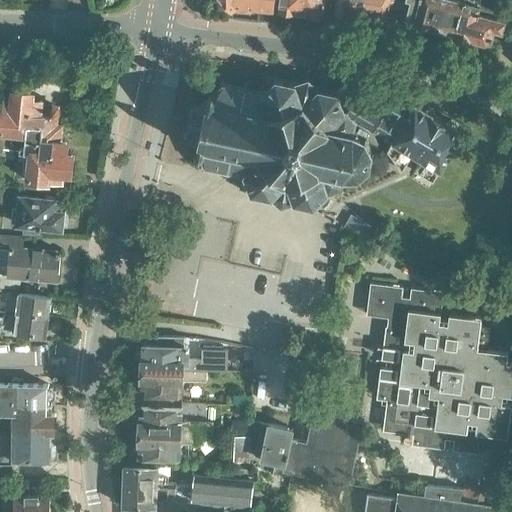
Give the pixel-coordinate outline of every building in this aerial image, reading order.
[(280,0),(279,7),(297,9),(297,8),(302,9),(303,0),(280,0)] [(303,0),(302,9),(307,10),(325,12),(327,0),(303,0)] [(356,15),(358,13),(360,0),(337,0),(336,10),(346,11),(347,11),(350,14),(356,15)] [(360,0),(358,13),(360,13),(364,13),(366,16),(372,17),(376,15),(377,15),(387,17),(388,0),(360,0)] [(428,26),(429,26),(435,0),(405,0),(405,2),(410,3),(406,19),(417,22),(419,26),(425,28),(428,26)] [(435,0),(429,26),(431,26),(439,28),(440,32),(449,35),(453,32),(461,0),(435,0)] [(455,32),(454,34),(457,35),(459,38),(465,40),(468,38),(486,42),(491,39),(494,29),(501,32),(504,20),(492,16),(496,0),(461,0),(453,32),(455,32)] [(240,177),(242,177),(240,189),(251,191),(252,193),(254,192),(270,195),(267,199),(270,201),(273,197),(282,204),(294,201),(296,206),(298,205),(297,201),(314,204),(315,208),(317,208),(316,203),(327,192),(328,195),(331,194),(330,190),(342,185),(345,175),(356,173),(358,176),(361,175),(360,172),(369,166),(371,166),(372,163),(371,163),(373,151),(381,147),(376,136),(378,133),(373,130),(389,104),(361,88),(342,85),(342,89),(341,88),(338,91),(321,88),(324,84),(322,82),(318,86),(309,78),(298,82),(296,77),(293,77),(295,82),(278,78),(277,76),(275,77),(276,78),(264,75),(262,87),(260,87),(262,92),(247,88),(248,82),(245,82),(244,87),(225,83),(224,79),(222,79),(223,84),(213,93),(208,94),(207,99),(193,105),(192,103),(190,105),(192,107),(187,131),(185,131),(185,134),(188,134),(197,144),(196,149),(200,153),(206,164),(203,168),(205,170),(208,166),(226,170),(225,175),(228,176),(229,170),(243,173),(240,177)] [(4,96),(0,124),(0,123),(0,156),(3,157),(4,148),(5,136),(27,139),(42,140),(44,124),(56,125),(56,124),(57,117),(59,112),(58,106),(53,103),(48,105),(41,104),(42,100),(32,99),(32,97),(29,92),(18,91),(13,96),(12,97),(4,96)] [(424,107),(416,102),(414,106),(394,95),(389,104),(373,130),(378,133),(416,156),(412,163),(402,157),(392,174),(413,187),(411,191),(426,200),(434,186),(431,183),(440,168),(441,169),(464,131),(457,127),(456,123),(451,119),(447,121),(436,114),(435,109),(429,106),(424,107)] [(62,125),(56,124),(56,125),(44,124),(42,140),(27,139),(25,153),(31,153),(28,178),(49,181),(49,180),(65,182),(66,174),(70,174),(70,173),(73,173),(75,155),(72,155),(72,153),(65,153),(67,142),(60,142),(62,125)] [(15,149),(4,148),(3,157),(14,158),(15,149)] [(20,195),(17,224),(24,225),(23,235),(42,235),(43,227),(62,229),(62,227),(67,227),(68,213),(64,213),(64,211),(58,210),(59,199),(20,195)] [(351,214),(345,224),(365,236),(371,225),(351,214)] [(0,233),(0,274),(8,275),(58,279),(61,255),(61,250),(58,249),(58,250),(23,247),(25,235),(0,233)] [(495,448),(493,459),(511,460),(511,418),(510,418),(511,404),(511,402),(502,402),(504,393),(511,394),(511,361),(511,362),(508,357),(509,351),(488,348),(491,327),(484,327),(481,322),(482,316),(450,312),(449,322),(440,321),(444,291),(412,287),(411,297),(402,296),(403,286),(371,282),(367,314),(389,316),(388,325),(386,325),(382,357),(392,358),(391,367),(381,365),(377,397),(387,399),(383,429),(414,433),(413,443),(445,448),(446,438),(454,439),(453,449),(485,453),(486,447),(495,448)] [(17,311),(50,315),(53,296),(10,290),(6,316),(16,318),(17,311)] [(48,335),(50,315),(17,311),(16,318),(6,316),(5,323),(1,323),(0,328),(0,329),(5,330),(4,334),(12,335),(13,330),(48,335)] [(185,336),(158,335),(158,345),(143,344),(143,346),(135,346),(135,360),(143,360),(143,368),(210,371),(219,371),(219,360),(189,359),(190,345),(185,345),(185,336)] [(209,381),(210,371),(143,368),(142,376),(134,376),(134,390),(142,390),(142,392),(182,394),(183,381),(209,381)] [(0,400),(14,400),(14,404),(53,405),(53,401),(56,398),(56,392),(52,388),(49,388),(49,384),(0,383),(0,400)] [(235,394),(234,402),(253,403),(254,395),(235,394)] [(53,412),(53,405),(14,404),(14,400),(0,400),(0,428),(0,431),(52,431),(52,433),(56,433),(56,412),(53,412)] [(141,423),(140,431),(201,433),(214,434),(214,422),(181,421),(182,407),(151,407),(141,407),(141,409),(133,409),(133,423),(141,423)] [(293,435),(286,469),(293,470),(341,481),(350,481),(360,434),(362,421),(363,421),(363,420),(319,410),(317,424),(311,422),(308,438),(293,435)] [(275,459),(273,472),(285,474),(286,469),(293,435),(294,429),(290,428),(291,425),(262,420),(255,451),(263,453),(262,457),(275,459)] [(231,432),(241,433),(253,434),(253,424),(242,423),(232,422),(231,432)] [(52,441),(52,433),(52,431),(0,431),(1,462),(14,461),(14,459),(51,460),(52,458),(56,453),(56,446),(52,443),(52,441)] [(201,433),(140,431),(140,439),(132,439),(132,452),(140,452),(140,455),(180,456),(181,443),(201,443),(201,433)] [(250,435),(238,434),(236,460),(248,461),(250,435)] [(124,465),(124,485),(177,487),(177,482),(169,482),(169,474),(158,474),(158,466),(124,465)] [(253,471),(246,470),(245,478),(195,473),(192,500),(253,506),(255,479),(259,479),(259,471),(253,470),(253,471)] [(486,485),(465,482),(462,498),(484,501),(486,485)] [(511,511),(511,508),(485,505),(485,504),(459,500),(463,487),(427,483),(425,495),(400,492),(399,497),(369,493),(366,511),(511,511)] [(177,487),(124,485),(123,505),(157,506),(157,499),(168,499),(168,492),(177,492),(177,487)] [(51,511),(50,497),(39,498),(39,494),(14,495),(14,503),(7,503),(7,511),(51,511)]
